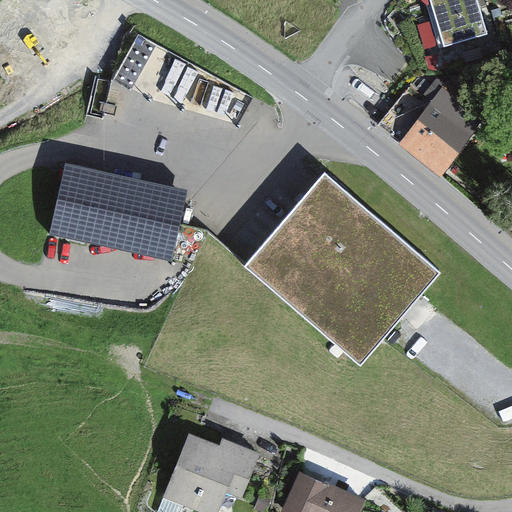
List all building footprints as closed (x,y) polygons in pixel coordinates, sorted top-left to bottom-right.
[(430,0),(444,47),(487,34),(477,0),(430,0)] [(113,78),(100,74),(90,106),(105,111),(114,81),(138,89),(154,40),(128,32),(113,78)] [(400,143),(398,145),(440,177),(484,121),(443,89),(432,103),(410,86),(379,126),(400,143)] [(188,182),(66,154),(49,228),(171,256),(188,182)] [(323,165),(244,257),(359,360),(440,268),(323,165)] [(242,511),(263,457),(192,430),(166,496),(209,511),(242,511)] [(366,511),(372,500),(303,468),(283,510),(286,511),(366,511)]
